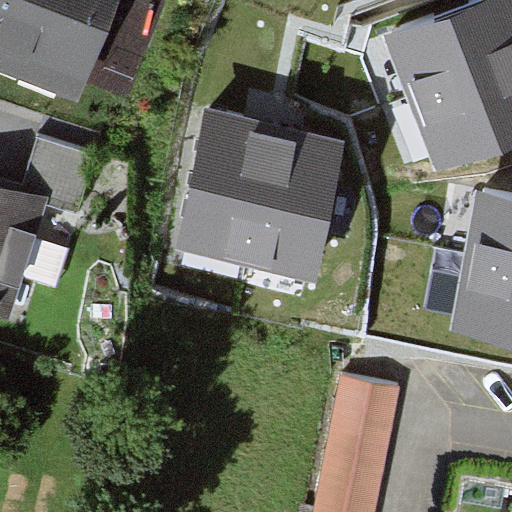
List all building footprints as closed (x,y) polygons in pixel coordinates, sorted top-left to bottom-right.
[(104,0),(0,0),(0,54),(75,82),(104,0)] [(511,0),(445,0),(388,22),(435,150),(511,121),(511,0)] [(243,108),(204,100),(177,242),(321,269),(347,129),(307,121),(243,108)] [(15,185),(39,192),(72,202),(88,146),(32,130),(15,185)] [(511,179),(481,173),(452,314),(511,326),(511,179)] [(15,185),(0,180),(0,303),(6,305),(39,192),(15,185)] [(373,511),(397,380),(339,369),(313,511),(373,511)]
